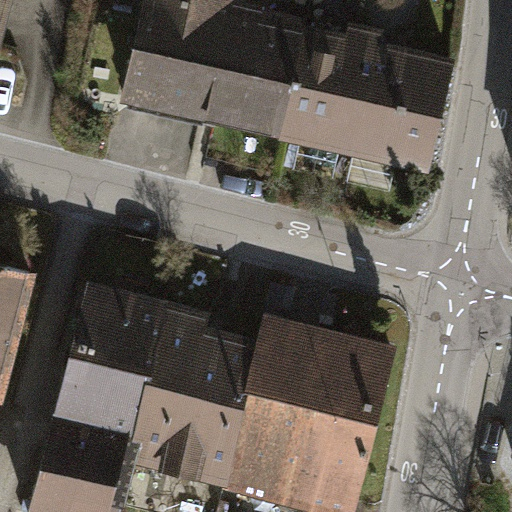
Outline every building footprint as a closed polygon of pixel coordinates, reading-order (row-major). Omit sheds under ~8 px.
[(17,0),(0,0),(0,44),(7,46),(17,0)] [(144,0),(120,100),(428,176),(461,44),(281,0),(144,0)] [(0,371),(32,257),(0,247),(0,371)] [(137,425),(168,305),(87,284),(57,407),(137,425)] [(205,315),(168,305),(137,425),(131,450),(230,474),(260,344),(202,329),(205,315)] [(267,317),(260,344),(230,474),(280,487),(282,480),(354,499),(394,352),(267,317)] [(116,511),(131,450),(137,425),(57,407),(28,511),(31,511),(116,511)]
